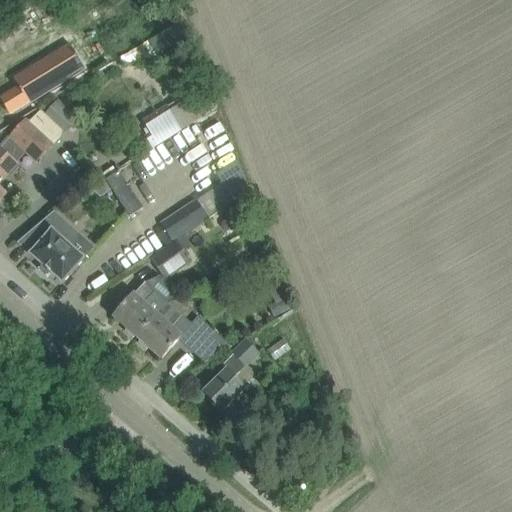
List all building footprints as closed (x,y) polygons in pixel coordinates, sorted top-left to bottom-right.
[(0,71),(0,84),(12,77),(6,68),(0,71)] [(38,75),(0,96),(0,130),(51,99),(38,75)] [(202,118),(218,109),(208,85),(192,94),(144,122),(153,137),(147,141),(153,150),(203,120),(202,118)] [(0,150),(0,200),(6,195),(0,189),(0,183),(17,166),(12,162),(23,150),(38,164),(53,148),(27,123),(11,139),(12,139),(1,151),(0,150)] [(233,203),(249,192),(238,161),(215,175),(233,203)] [(119,173),(106,182),(130,219),(143,210),(119,173)] [(172,243),(208,219),(197,201),(160,225),(172,243)] [(63,285),(85,260),(69,245),(75,238),(51,216),(34,231),(44,240),(30,256),(63,285)] [(190,264),(188,260),(191,258),(180,241),(152,259),(166,280),(190,264)] [(264,247),(255,253),(260,261),(269,256),(264,247)] [(272,258),(246,270),(252,283),(263,278),(269,291),(284,284),(272,258)] [(123,309),(115,318),(127,328),(126,332),(133,339),(138,338),(139,339),(166,308),(170,306),(185,299),(161,278),(147,285),(145,284),(134,296),(131,300),(127,299),(121,305),(123,309)] [(295,308),(290,297),(268,307),(273,318),(295,308)] [(166,308),(139,339),(140,340),(139,344),(146,351),(151,349),(162,360),(182,338),(181,338),(192,325),(183,317),(182,312),(174,306),(170,306),(166,308)] [(205,365),(232,348),(207,327),(187,350),(205,365)] [(204,393),(223,412),(246,390),(235,380),(248,368),(261,356),(246,340),(231,355),(233,357),(223,367),(227,371),(204,393)] [(272,348),(275,357),(291,351),(287,342),(272,348)] [(315,384),(314,386),(295,398),(302,408),(322,394),(315,384)] [(257,424),(259,422),(245,407),(229,421),(237,430),(240,428),(250,439),(262,429),(257,424)]
